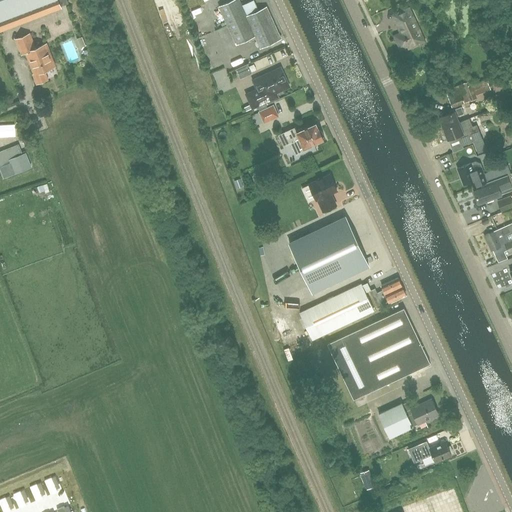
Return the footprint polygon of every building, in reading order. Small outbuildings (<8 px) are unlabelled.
[(0,0),(0,30),(62,7),(58,0),(0,0)] [(267,8),(247,17),(239,0),(235,0),(220,7),(236,44),(256,35),(262,48),(281,40),(267,8)] [(401,49),(423,39),(409,8),(393,15),(401,33),(395,36),(401,49)] [(199,16),(201,22),(212,18),(210,11),(199,16)] [(55,66),(46,44),(34,48),(29,34),(17,39),(23,54),(26,52),(35,74),(34,74),(38,84),(47,80),(44,71),(55,66)] [(81,39),(85,48),(91,46),(87,36),(81,39)] [(252,110),(254,109),(255,111),(268,105),(267,102),(277,97),(275,93),(288,87),(281,70),(255,81),(257,88),(245,93),(252,110)] [(472,85),(470,80),(462,84),(457,85),(461,95),(461,96),(462,95),(465,103),(469,101),(478,98),(477,96),(490,90),(490,89),(487,79),(472,85)] [(461,95),(449,100),(452,108),(464,104),(461,96),(461,95)] [(279,116),(274,104),(258,111),(264,124),(279,116)] [(439,117),(443,128),(459,122),(456,116),(464,113),(461,107),(449,111),(450,113),(439,117)] [(459,122),(443,128),(448,139),(459,135),(463,146),(474,141),(478,153),(486,150),(478,129),(476,124),(472,126),(469,118),(459,122)] [(295,127),(284,132),(290,144),(296,155),(308,150),(306,147),(323,139),(322,137),(324,136),(321,130),(319,131),(319,129),(318,129),(316,123),(303,129),(302,127),(297,130),(295,127)] [(22,154),(19,144),(0,151),(0,167),(4,177),(31,167),(26,152),(22,154)] [(483,171),(480,163),(476,161),(458,168),(464,184),(475,180),(477,186),(481,184),(487,182),(510,173),(507,164),(484,173),(483,171)] [(309,185),(316,200),(318,199),(324,211),(336,205),(330,193),(337,190),(330,175),(309,185)] [(499,178),(488,182),(481,184),(483,188),(474,191),(479,203),(501,194),(500,190),(511,186),(506,175),(501,177),(499,178)] [(52,185),(36,189),(38,196),(54,192),(52,185)] [(511,195),(511,196),(511,195),(498,200),(502,211),(511,207),(511,195)] [(347,215),(290,242),(313,291),(370,265),(347,215)] [(495,256),(504,251),(508,250),(509,253),(511,251),(511,222),(507,225),(502,227),(484,235),(491,250),(492,250),(495,256)] [(369,291),(374,300),(402,287),(398,278),(382,285),(384,290),(377,293),(375,288),(371,290),(368,282),(362,285),(365,293),(369,291)] [(374,310),(365,293),(362,285),(361,283),(334,297),(333,296),(327,299),(300,313),(312,339),(374,310)] [(406,295),(402,287),(374,300),(378,309),(383,306),(381,302),(388,299),(390,303),(406,295)] [(430,363),(417,335),(404,308),(328,344),(354,399),(430,363)] [(290,347),(294,359),(316,352),(311,340),(290,347)] [(401,403),(379,414),(390,437),(412,427),(413,427),(412,426),(418,423),(418,424),(439,414),(432,399),(411,409),(406,412),(402,404),(402,403),(401,403)] [(427,440),(408,448),(412,457),(421,453),(423,458),(432,455),(432,456),(435,461),(436,461),(437,462),(440,460),(440,459),(451,454),(451,453),(453,453),(450,446),(448,447),(446,442),(436,447),(435,445),(430,448),(427,440)] [(51,477),(44,480),(50,493),(57,490),(51,477)] [(37,484),(30,487),(35,500),(42,497),(37,484)] [(20,491),(13,494),(19,507),(26,504),(20,491)] [(5,497),(0,499),(0,504),(3,511),(6,511),(11,510),(5,497)]
